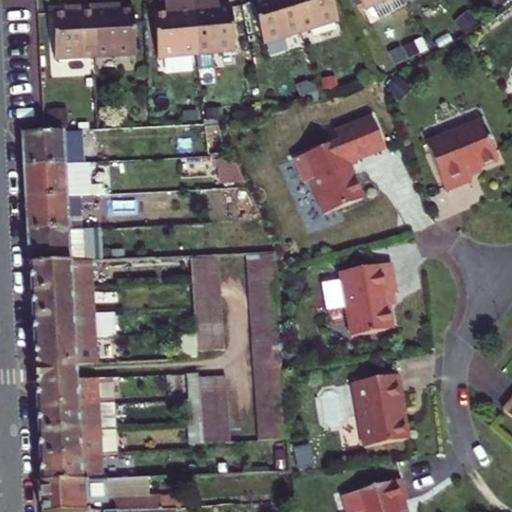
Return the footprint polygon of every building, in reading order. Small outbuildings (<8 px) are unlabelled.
[(194,37),(190,0),(177,0),(174,0),(175,9),(165,10),(152,12),(157,56),(196,52),(194,37)] [(174,0),(164,1),(165,10),(175,9),(174,0)] [(206,0),(190,0),(194,37),(196,52),(235,48),(230,4),(217,5),(207,6),(206,0)] [(294,12),(290,0),(249,0),(261,39),(299,27),(294,12)] [(290,0),(294,12),(299,27),(336,16),(331,0),(290,0)] [(358,0),(361,5),(364,4),(368,13),(375,15),(403,0),(358,0)] [(108,7),(92,8),(93,21),(95,58),(135,56),(133,9),(121,10),(108,11),(108,7)] [(93,21),(92,8),(76,9),(76,12),(64,13),(52,13),(54,60),(95,58),(93,21)] [(235,66),(235,55),(203,55),(203,67),(235,66)] [(373,119),(336,134),(339,142),(295,160),(305,184),(311,182),(325,217),(364,201),(350,165),(386,151),(373,119)] [(428,144),(447,191),(473,181),(470,172),(499,160),(484,121),(428,144)] [(24,168),(84,165),(83,131),(22,134),(24,168)] [(66,197),(91,196),(89,164),(84,165),(24,168),(26,199),(66,197)] [(66,197),(26,199),(27,231),(68,229),(66,197)] [(89,262),(88,228),(68,229),(27,231),(29,264),(70,263),(89,262)] [(277,253),(246,254),(247,270),(278,269),(277,253)] [(191,257),(192,272),(219,270),(218,255),(191,257)] [(89,262),(70,263),(72,290),(94,289),(93,262),(89,262)] [(29,264),(31,291),(72,290),(70,263),(29,264)] [(389,264),(338,274),(350,338),(392,330),(385,295),(394,294),(389,264)] [(278,269),(247,270),(248,284),(278,282),(278,269)] [(193,284),(193,287),(220,286),(219,270),(192,272),(193,284)] [(278,282),(248,284),(249,298),(279,297),(278,282)] [(193,287),(193,300),(221,298),(220,286),(193,287)] [(73,315),(95,315),(94,289),(72,290),(73,315)] [(32,317),(73,315),(72,290),(31,291),(32,317)] [(279,297),(249,298),(250,310),(280,309),(279,297)] [(194,311),(194,313),(222,312),(221,298),(193,300),(194,311)] [(250,310),(251,325),(281,324),(280,309),(250,310)] [(194,313),(195,326),(222,324),(222,312),(194,313)] [(75,341),(73,315),(32,317),(33,342),(75,341)] [(97,340),(95,315),(73,315),(75,341),(97,340)] [(195,336),(196,340),(223,339),(222,324),(195,326),(195,336)] [(251,325),(252,338),(282,337),(281,324),(251,325)] [(195,336),(176,337),(177,362),(197,362),(196,354),(196,340),(195,336)] [(282,337),(252,338),(252,351),(282,349),(282,337)] [(196,340),(196,354),(224,352),(223,339),(196,340)] [(35,367),(76,366),(98,365),(97,340),(75,341),(33,342),(35,367)] [(252,351),(253,364),(283,363),(282,349),(252,351)] [(253,364),(254,379),(284,377),(283,363),(253,364)] [(76,366),(35,367),(36,383),(77,382),(76,366)] [(198,393),(198,384),(198,381),(197,377),(184,377),(186,404),(199,403),(198,393)] [(284,377),(254,379),(255,390),(285,389),(284,377)] [(405,408),(400,378),(358,384),(363,417),(365,417),(370,449),(411,443),(407,423),(405,421),(404,410),(405,408)] [(114,406),(113,380),(99,381),(101,407),(114,406)] [(77,382),(78,407),(101,407),(99,381),(77,382)] [(36,383),(37,409),(78,407),(77,382),(36,383)] [(198,384),(198,393),(227,392),(226,383),(198,384)] [(255,390),(255,404),(285,403),(285,389),(255,390)] [(199,403),(199,406),(228,405),(227,392),(198,393),(199,403)] [(511,400),(502,412),(511,420),(511,400)] [(186,404),(186,415),(199,415),(199,406),(199,403),(186,404)] [(285,403),(255,404),(256,418),(286,417),(285,403)] [(199,415),(200,420),(229,418),(228,405),(199,406),(199,415)] [(114,406),(101,407),(102,432),(116,431),(114,406)] [(37,409),(38,434),(79,433),(78,407),(37,409)] [(101,407),(78,407),(79,433),(102,432),(101,407)] [(199,415),(186,415),(187,429),(200,429),(200,420),(199,415)] [(286,417),(256,418),(257,432),(287,430),(286,417)] [(200,429),(200,434),(230,432),(229,418),(200,420),(200,429)] [(200,429),(187,429),(187,449),(201,448),(200,434),(200,429)] [(287,430),(257,432),(258,445),(288,444),(287,430)] [(117,457),(116,431),(102,432),(103,457),(117,457)] [(38,434),(40,459),(81,458),(103,457),(102,432),(79,433),(38,434)] [(200,434),(201,448),(230,447),(230,432),(200,434)] [(103,457),(81,458),(82,482),(104,481),(103,457)] [(82,482),(81,458),(40,459),(41,484),(82,482)] [(41,484),(42,511),(120,511),(178,509),(179,509),(178,496),(108,498),(107,481),(104,481),(82,482),(41,484)] [(400,481),(339,499),(343,511),(401,511),(400,505),(406,503),(400,481)]
